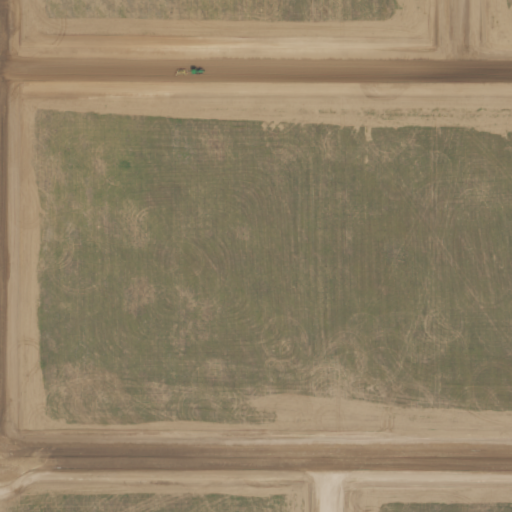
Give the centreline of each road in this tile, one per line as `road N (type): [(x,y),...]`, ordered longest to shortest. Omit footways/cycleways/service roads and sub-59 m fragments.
road 1 (residential): [(0,73),(511,77)]
road 2 (residential): [(511,459),(0,459)]
